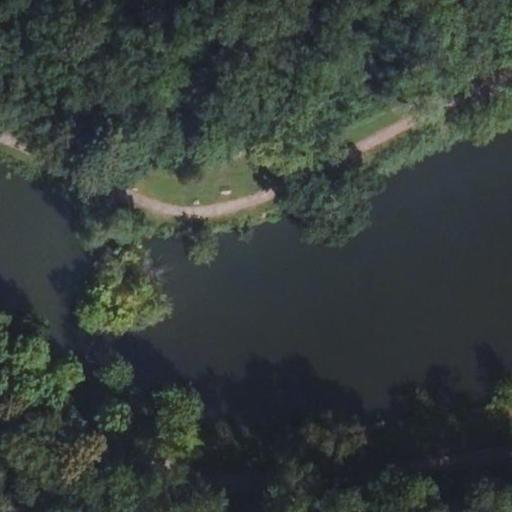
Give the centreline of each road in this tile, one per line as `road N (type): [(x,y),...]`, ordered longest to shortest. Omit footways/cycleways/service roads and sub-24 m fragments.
road 1 (track): [(0,150),(168,214),(235,205),(481,89),(511,86)]
road 2 (track): [(511,455),(201,485),(175,511)]
road 3 (track): [(201,485),(0,409)]
